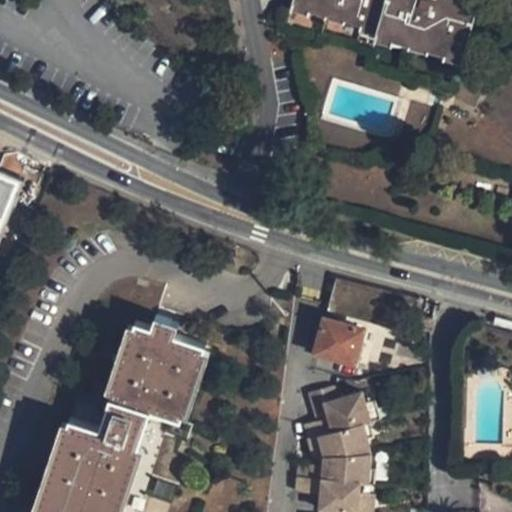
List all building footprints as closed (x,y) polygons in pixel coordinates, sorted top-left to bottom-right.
[(446,50),(461,54),(474,9),(460,4),(461,0),(294,0),(294,1),(310,5),(309,9),(325,14),(326,9),(346,16),(345,20),(363,25),(364,21),(378,25),(377,30),(392,34),(392,39),(408,44),(409,39),(429,44),(428,49),(445,55),(446,50)] [(474,9),(476,3),(464,0),(461,0),(460,4),(474,9)] [(0,228),(9,205),(0,200),(0,228)] [(376,319),(382,288),(336,279),(330,310),(376,319)] [(328,316),(318,351),(358,362),(368,327),(328,316)] [(119,511),(155,410),(182,418),(206,341),(136,320),(101,425),(71,416),(36,511),(119,511)] [(371,399),(367,389),(345,396),(341,383),(315,392),(319,405),(331,402),(336,417),(324,421),(312,425),(316,438),(327,434),(370,420),(377,418),(371,399)] [(371,399),(377,418),(387,415),(381,396),(371,399)] [(331,402),(319,405),(324,421),(336,417),(331,402)] [(381,433),(377,418),(370,420),(375,435),(381,433)] [(327,434),(333,453),(379,449),(375,435),(370,420),(327,434)] [(321,454),(333,453),(327,434),(316,438),(321,454)] [(320,461),(308,460),(307,473),(368,481),(375,481),(377,465),(379,449),(333,453),(333,463),(320,461)] [(333,463),(333,453),(321,454),(320,461),(333,463)] [(377,465),(375,481),(385,482),(386,465),(377,465)] [(368,481),(307,473),(305,487),(329,490),(335,490),(333,506),(365,509),(367,490),(368,481)] [(365,509),(333,506),(332,511),(381,511),(384,492),(367,490),(365,509)]
